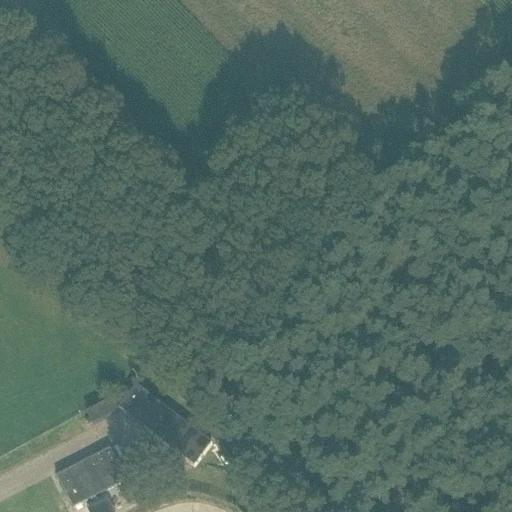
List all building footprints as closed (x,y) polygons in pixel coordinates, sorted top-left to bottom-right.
[(213,445),(137,387),(120,410),(195,469),(213,445)] [(119,411),(113,400),(88,415),(94,426),(119,411)] [(111,451),(57,478),(73,510),(127,482),(111,451)] [(228,456),(224,458),(233,471),(237,469),(228,456)] [(115,503),(112,498),(127,489),(125,485),(76,511),(75,511),(110,511),(108,507),(115,503)]
